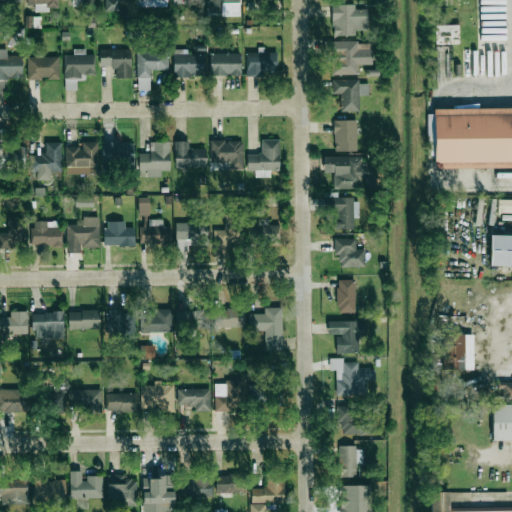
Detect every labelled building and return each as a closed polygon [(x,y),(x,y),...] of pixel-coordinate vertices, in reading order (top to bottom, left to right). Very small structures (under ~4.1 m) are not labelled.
[(34,9),(56,9),(56,0),(26,0),(26,5),(34,5),(34,9)] [(103,0),(103,11),(120,11),(120,0),(103,0)] [(239,16),(239,0),(207,0),(208,15),(239,16)] [(357,36),(357,31),(367,31),(367,5),(332,5),(332,36),(357,36)] [(458,25),(435,25),(436,44),(459,44),(458,25)] [(324,42),(324,55),(331,55),(331,74),(357,74),(357,64),(371,64),(371,41),(324,42)] [(94,74),(94,54),(85,55),(85,49),(73,49),(73,54),(64,54),(65,90),(78,90),(78,74),(94,74)] [(130,79),(130,49),(99,49),(99,79),(130,79)] [(136,51),(136,79),(151,79),(151,69),(167,69),(167,51),(136,51)] [(246,75),(276,75),(276,52),(246,52),(246,75)] [(240,53),(211,53),(211,76),(240,76),(240,53)] [(203,77),(203,54),(173,54),(173,77),(203,77)] [(21,78),(21,55),(0,55),(0,92),(3,92),(3,78),(21,78)] [(27,79),(58,79),(58,57),(27,57),(27,79)] [(340,94),(340,111),(359,111),(359,80),(331,80),(331,94),(340,94)] [(511,168),(511,108),(435,108),(436,168),(511,168)] [(332,120),(332,151),(356,151),(356,120),(332,120)] [(279,140),(261,140),(261,154),(247,154),(247,171),(279,171),(279,140)] [(210,163),(228,163),(228,169),(242,169),(242,141),(210,141),(210,163)] [(0,169),(24,169),(24,142),(0,142),(0,169)] [(31,180),(50,180),(50,171),(60,171),(60,142),(43,142),(43,154),(31,154),(31,180)] [(137,170),(169,170),(169,142),(149,142),(149,153),(137,153),(137,170)] [(187,142),(175,142),(175,168),(205,168),(205,149),(187,149),(187,142)] [(96,143),(64,143),(64,173),(96,173),(96,143)] [(104,143),(104,170),(132,170),(132,143),(104,143)] [(332,174),(332,185),(376,186),(376,165),(362,165),(362,157),(323,156),(323,174),(332,174)] [(148,197),(138,197),(138,215),(149,215),(148,197)] [(354,229),(354,197),(323,197),(323,213),(332,213),(332,229),(354,229)] [(75,207),(93,206),(93,198),(75,198),(75,207)] [(497,212),(511,212),(511,199),(498,199),(497,212)] [(0,246),(24,246),(24,217),(6,217),(6,234),(0,234),(0,246)] [(230,257),(230,245),(240,245),(241,220),(213,220),(213,256),(230,257)] [(61,245),(61,221),(31,221),(31,245),(61,245)] [(123,221),(104,221),(104,245),(134,245),(134,227),(123,227),(123,221)] [(66,224),(66,252),(80,252),(80,247),(99,247),(99,224),(66,224)] [(206,224),(177,224),(177,248),(206,248),(206,224)] [(140,225),(140,245),(169,245),(169,225),(140,225)] [(279,243),(279,226),(250,226),(250,243),(279,243)] [(511,235),(490,235),(490,265),(511,265),(511,235)] [(332,239),(332,267),(362,267),(362,250),(355,250),(355,239),(332,239)] [(337,311),(353,311),(353,280),(337,280),(337,311)] [(263,313),(247,313),(247,330),(263,330),(263,350),(281,350),(281,308),(263,308),(263,313)] [(242,310),(192,309),(192,327),(241,328),(242,310)] [(0,334),(26,334),(26,311),(0,311),(0,334)] [(62,311),(31,311),(31,336),(62,336),(62,311)] [(99,311),(68,311),(68,329),(99,329),(99,311)] [(134,340),(134,311),(105,311),(105,326),(117,326),(117,340),(134,340)] [(168,332),(168,312),(140,312),(140,332),(168,332)] [(335,354),(357,354),(357,321),(327,321),(327,334),(335,334),(335,354)] [(465,335),(443,334),(442,370),(464,370),(465,335)] [(140,359),(154,358),(154,345),(140,345),(140,359)] [(357,397),(357,362),(338,362),(338,397),(357,397)] [(281,408),(281,382),(250,382),(250,408),(281,408)] [(500,402),(511,402),(511,382),(500,382),(500,402)] [(214,411),(242,411),(242,383),(214,383),(214,411)] [(157,412),(172,412),(172,386),(140,386),(140,405),(157,405),(157,412)] [(101,389),(68,389),(68,409),(101,409),(101,389)] [(209,389),(177,389),(177,408),(209,408),(209,389)] [(0,411),(25,411),(25,392),(0,392),(0,411)] [(62,409),(62,392),(42,392),(42,409),(62,409)] [(134,394),(107,394),(107,411),(134,411),(134,394)] [(511,405),(489,405),(489,441),(511,441),(511,405)] [(370,434),(370,407),(337,407),(337,434),(370,434)] [(355,446),(337,446),(337,477),(355,477),(355,446)] [(251,504),(283,504),(283,472),(264,472),(264,488),(251,488),(251,504)] [(101,475),(69,475),(69,498),(101,498),(101,475)] [(107,506),(135,506),(135,475),(107,475),(107,506)] [(215,494),(242,494),(242,476),(215,476),(215,494)] [(27,477),(0,477),(0,497),(27,497),(27,477)] [(143,477),(143,503),(164,503),(164,494),(173,494),(173,477),(143,477)] [(209,477),(180,477),(180,497),(209,497),(209,477)] [(63,480),(33,480),(33,502),(63,502),(63,480)] [(358,511),(358,485),(337,486),(337,511),(358,511)] [(511,511),(511,493),(431,493),(431,511),(511,511)]
